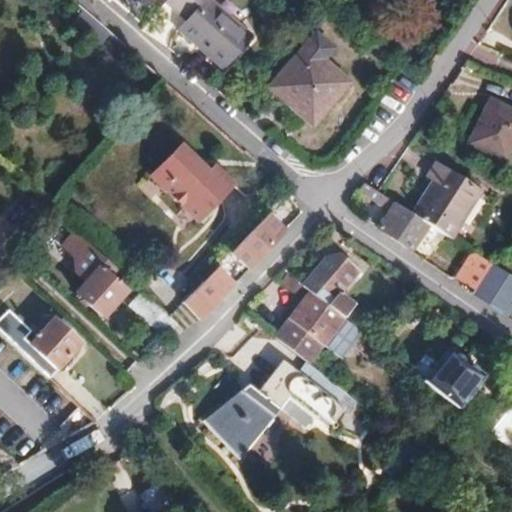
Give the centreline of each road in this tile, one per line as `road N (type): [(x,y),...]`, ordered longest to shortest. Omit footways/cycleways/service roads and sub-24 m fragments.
road 1 (residential): [(18,511),(119,436),(324,206)]
road 2 (residential): [(89,0),(324,206)]
road 3 (residential): [(480,0),(395,128),(324,206)]
road 4 (residential): [(324,206),(511,344)]
